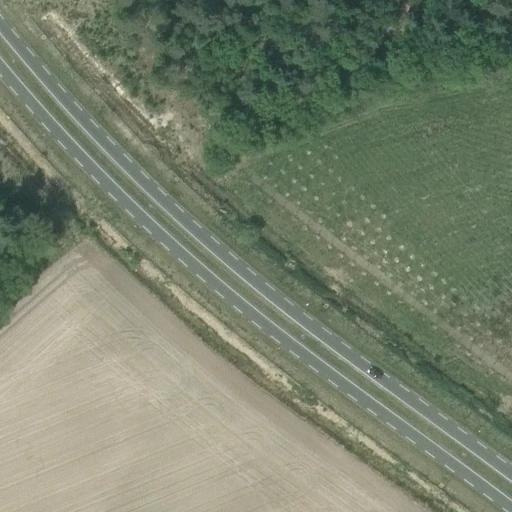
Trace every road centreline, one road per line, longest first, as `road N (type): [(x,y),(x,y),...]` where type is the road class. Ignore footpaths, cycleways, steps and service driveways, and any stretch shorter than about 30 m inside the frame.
road 1 (primary): [(511,476),(201,236),(0,25)]
road 2 (primary): [(0,65),(83,162),(183,256),(511,509)]
